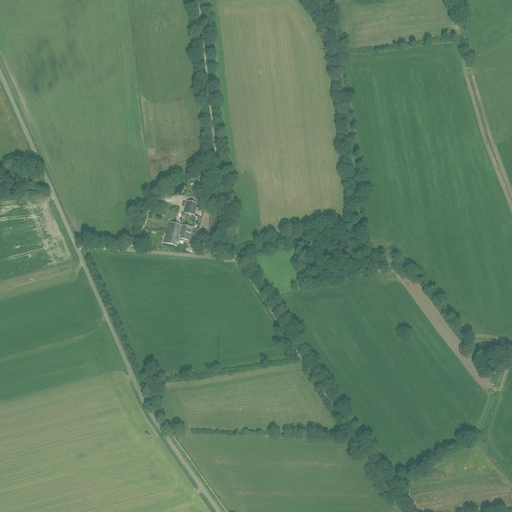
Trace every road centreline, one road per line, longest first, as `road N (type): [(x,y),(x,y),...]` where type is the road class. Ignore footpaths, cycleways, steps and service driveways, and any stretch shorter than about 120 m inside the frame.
road 1 (unclassified): [(219,511),(141,398),(0,73)]
road 2 (track): [(235,254),(356,224),(337,38),(315,0)]
road 3 (track): [(402,511),(235,254)]
road 4 (track): [(199,0),(235,254)]
road 5 (track): [(236,257),(76,247)]
